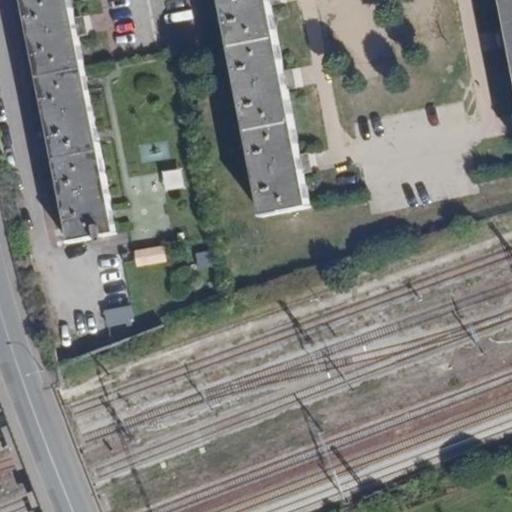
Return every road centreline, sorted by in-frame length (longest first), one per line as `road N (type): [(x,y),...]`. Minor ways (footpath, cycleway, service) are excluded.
road 1 (residential): [(0,24),(46,253),(81,335)]
road 2 (secondary): [(77,511),(0,309)]
